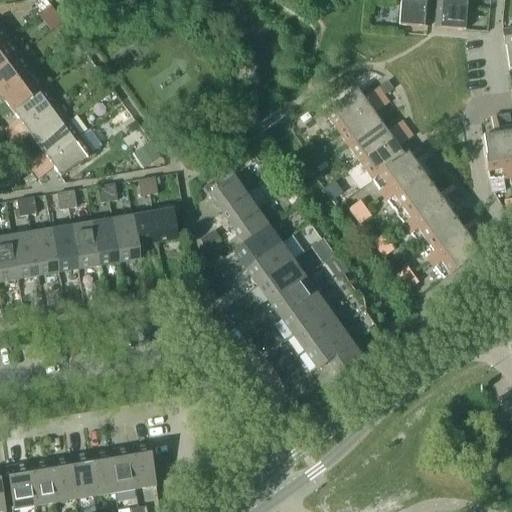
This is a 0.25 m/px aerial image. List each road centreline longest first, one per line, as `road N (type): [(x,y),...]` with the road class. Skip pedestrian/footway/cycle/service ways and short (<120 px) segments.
road 1 (residential): [(269,488),(190,364),(163,355),(0,382)]
road 2 (tertiary): [(269,488),(428,372),(511,331)]
